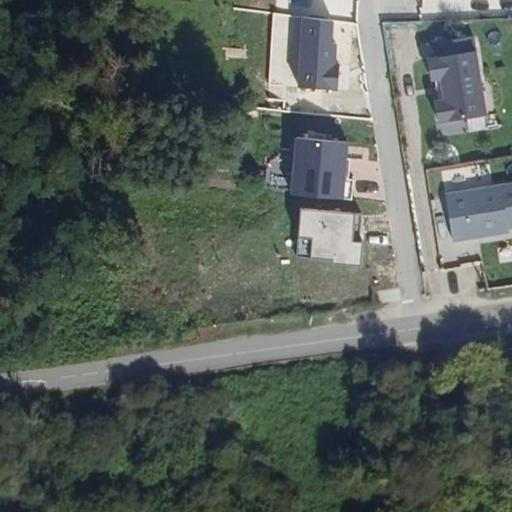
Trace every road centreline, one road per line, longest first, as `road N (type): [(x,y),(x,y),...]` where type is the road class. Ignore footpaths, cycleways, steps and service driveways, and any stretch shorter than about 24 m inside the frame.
road 1 (tertiary): [(0,386),(421,326)]
road 2 (residential): [(421,326),(365,10),(378,0)]
